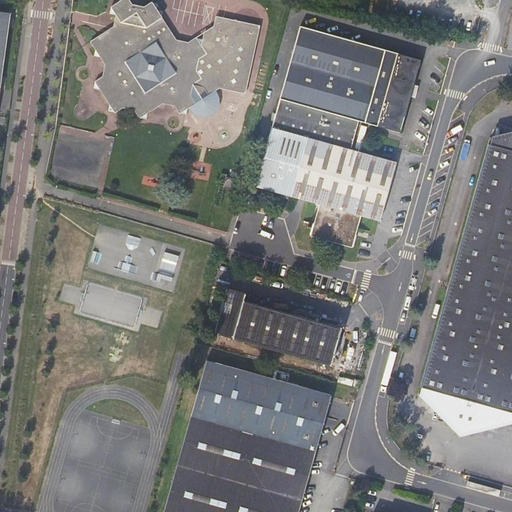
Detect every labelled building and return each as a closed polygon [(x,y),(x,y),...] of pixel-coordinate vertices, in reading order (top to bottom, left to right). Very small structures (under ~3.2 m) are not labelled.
[(188,109),(196,104),(185,89),(199,80),(209,94),(220,87),(247,93),(261,24),(218,16),(216,28),(213,39),(210,42),(198,39),(190,44),(179,41),(164,18),(165,12),(160,11),(161,5),(154,3),(148,8),(134,6),(130,0),(122,0),(122,3),(114,8),(113,14),(118,15),(123,22),(120,35),(108,33),(93,43),(98,51),(96,57),(101,58),(107,67),(105,78),(97,83),(96,90),(102,91),(111,106),(109,112),(115,113),(125,107),(135,110),(141,119),(147,119),(147,115),(163,103),(175,106),(180,113),(187,115),(188,109)] [(0,97),(12,14),(0,12),(0,97)] [(116,28),(108,33),(120,35),(123,22),(118,15),(116,28)] [(301,27),(277,114),(354,135),(358,121),(399,133),(411,92),(413,85),(420,59),(301,27)] [(213,39),(216,28),(198,39),(210,42),(213,39)] [(185,89),(196,104),(209,94),(199,80),(185,89)] [(354,135),(277,114),(256,189),(320,206),(315,225),(313,225),(310,238),(350,249),(355,237),(354,235),(359,216),(379,222),(395,163),(350,150),(354,135)] [(511,132),(493,137),(491,145),(511,150),(511,132)] [(479,186),(511,195),(511,150),(491,145),(479,186)] [(239,193),(242,182),(227,178),(224,189),(239,193)] [(511,286),(511,195),(479,186),(455,271),(511,286)] [(511,378),(511,286),(455,271),(432,356),(511,378)] [(215,332),(330,365),(340,328),(245,302),(247,294),(228,288),(215,332)] [(511,378),(432,356),(422,388),(463,400),(456,427),(464,436),(473,432),(481,405),(511,414),(511,378)] [(206,362),(187,431),(311,465),(330,397),(316,393),(275,382),(206,362)] [(275,382),(316,393),(319,383),(279,371),(275,382)] [(463,400),(422,388),(420,396),(462,437),(511,424),(511,414),(481,405),(473,432),(464,436),(456,427),(463,400)] [(297,511),(311,465),(187,431),(163,511),(297,511)]
